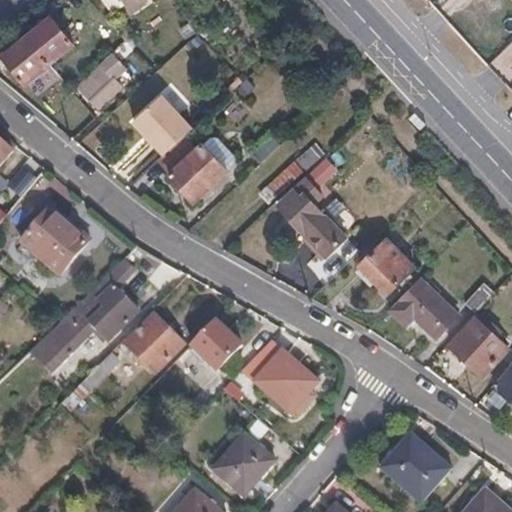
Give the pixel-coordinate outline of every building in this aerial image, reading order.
[(127,5),(123,0),(103,0),(114,14),(127,5)] [(28,39),(51,65),(76,44),(54,18),(28,39)] [(29,83),(51,65),(28,39),(6,57),(29,83)] [(116,55),(104,66),(118,81),(130,69),(116,55)] [(82,88),(89,95),(84,99),(98,113),(124,88),(118,81),(104,66),(82,88)] [(285,98),(304,121),(319,107),(301,84),(285,98)] [(187,136),(195,129),(164,96),(137,122),(168,155),(187,136)] [(216,135),(210,140),(235,167),(241,161),(242,153),(225,134),(216,135)] [(168,155),(160,162),(172,175),(200,149),(187,136),(168,155)] [(210,140),(200,149),(172,175),(198,202),(235,167),(210,140)] [(0,163),(10,152),(0,142),(0,163)] [(353,231),(317,192),(347,164),(336,152),(282,204),(330,253),(353,231)] [(11,184),(0,174),(0,191),(2,194),(11,184)] [(58,204),(47,216),(72,237),(79,230),(92,241),(96,236),(58,204)] [(72,237),(47,216),(23,243),(61,277),(92,241),(79,230),(72,237)] [(390,293),(415,267),(389,241),(364,266),(390,293)] [(61,323),(31,352),(51,373),(93,333),(104,343),(137,311),(116,289),(134,271),(124,261),(61,323)] [(421,279),(393,312),(412,328),(419,320),(440,339),(461,317),(421,279)] [(478,314),(496,293),(487,284),(468,304),(478,314)] [(155,374),(184,345),(155,317),(126,345),(155,374)] [(485,375),(508,348),(479,320),(454,347),(485,375)] [(217,321),(191,348),(216,373),(242,346),(217,321)] [(257,382),(292,412),(317,384),(283,352),(257,382)] [(113,355),(82,385),(90,392),(120,362),(113,355)] [(511,367),(511,369),(511,372),(498,389),(511,399),(511,367)] [(195,418),(214,399),(204,390),(186,409),(195,418)] [(214,471),(243,497),(275,462),(245,436),(214,471)] [(422,506),(450,473),(411,439),(383,471),(422,506)] [(178,511),(218,511),(196,492),(178,511)] [(507,511),(486,494),(471,511),(507,511)]
